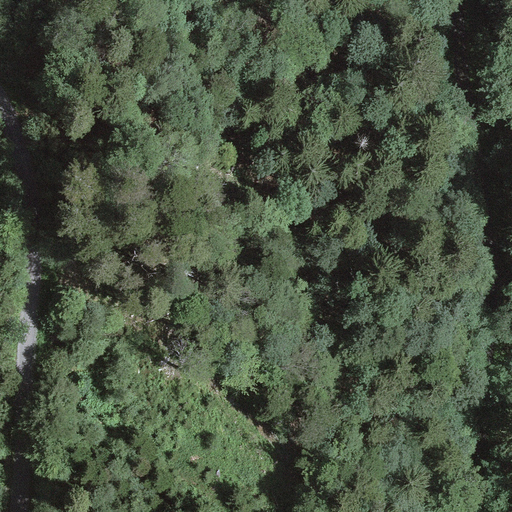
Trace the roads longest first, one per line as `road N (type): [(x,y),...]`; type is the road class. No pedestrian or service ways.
road 1 (track): [(478,511),(489,255),(457,0)]
road 2 (track): [(19,511),(33,233),(25,171),(0,99)]
